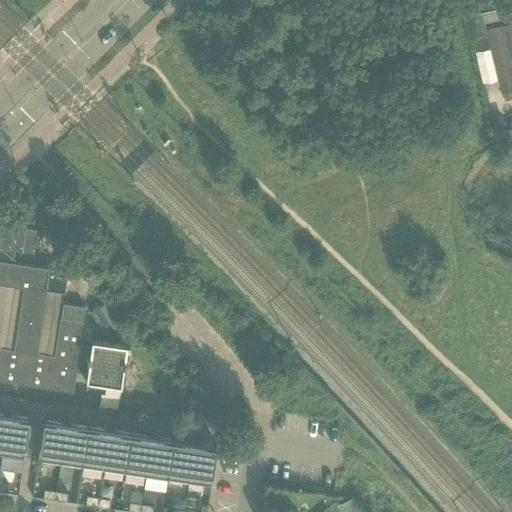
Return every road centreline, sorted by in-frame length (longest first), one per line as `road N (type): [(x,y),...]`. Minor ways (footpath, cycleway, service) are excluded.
road 1 (tertiary): [(0,143),(144,0)]
road 2 (tertiary): [(105,0),(0,105)]
